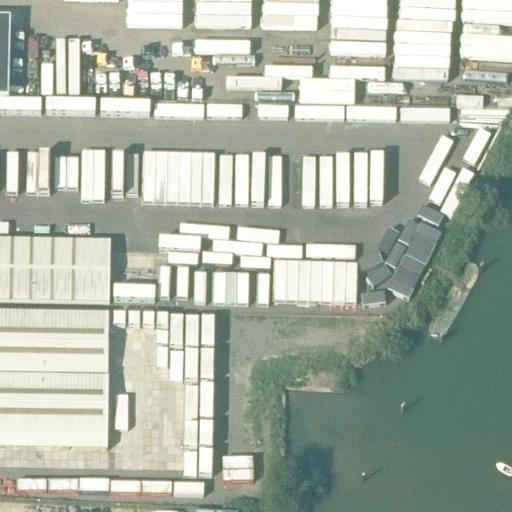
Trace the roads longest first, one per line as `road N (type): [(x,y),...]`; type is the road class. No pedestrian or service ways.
road 1 (unknown): [(0,114),(342,112),(389,133),(403,173),(398,208)]
road 2 (unknown): [(0,468),(81,472),(139,462),(158,431),(159,339)]
